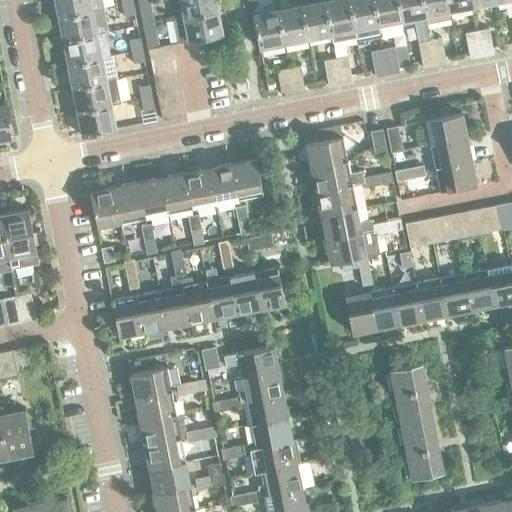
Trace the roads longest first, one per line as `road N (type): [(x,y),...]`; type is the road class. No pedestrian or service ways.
road 1 (residential): [(51,165),(487,73)]
road 2 (residential): [(118,511),(81,320)]
road 3 (residential): [(51,165),(22,0)]
road 4 (residential): [(81,320),(51,165)]
